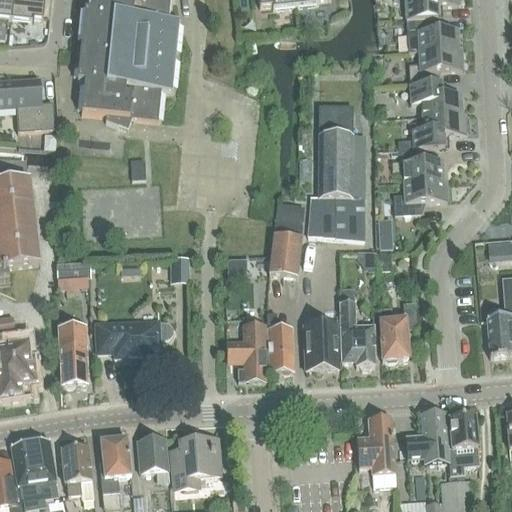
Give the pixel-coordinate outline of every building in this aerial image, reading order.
[(0,0),(0,23),(11,24),(13,0),(0,0)] [(13,0),(11,24),(31,27),(32,24),(43,25),(45,0),(13,0)] [(105,126),(127,134),(131,124),(158,126),(161,95),(172,96),(179,24),(168,23),(170,0),(92,0),(91,15),(84,15),(78,86),(84,87),(81,119),(106,121),(105,126)] [(295,11),(293,0),(257,0),(259,12),(272,10),(272,13),(295,11)] [(293,0),(295,11),(318,8),(318,5),(331,3),(330,0),(293,0)] [(438,11),(441,11),(459,10),(458,7),(462,4),(461,0),(404,0),(406,24),(431,23),(438,22),(438,11)] [(408,57),(418,56),(461,54),(461,53),(458,53),(457,33),(432,34),(431,23),(406,24),(408,57)] [(408,69),(409,89),(435,88),(434,76),(462,75),(462,72),(459,72),(458,54),(461,54),(418,56),(419,69),(408,69)] [(38,86),(0,88),(0,112),(16,111),(18,137),(54,135),(52,108),(41,109),(39,84),(38,84),(38,86)] [(441,87),(409,89),(410,109),(421,109),(422,121),(464,119),(464,118),(461,118),(460,98),(442,99),(441,87)] [(311,202),(308,242),(364,245),(365,141),(352,141),(352,111),(318,111),(318,202),(311,202)] [(464,119),(422,121),(422,134),(412,134),(412,145),(397,146),(398,156),(445,154),(444,141),(465,140),(465,137),(469,134),(468,123),(464,120),(464,119)] [(402,175),(403,187),(446,185),(443,185),(442,164),(391,167),(392,175),(402,175)] [(446,185),(403,187),(404,200),(393,200),(394,220),(419,219),(419,208),(447,206),(447,203),(444,203),(443,186),(446,186),(446,185)] [(0,290),(10,290),(8,272),(38,269),(29,188),(0,190),(0,290)] [(277,208),(275,226),(269,279),(296,282),(305,211),(277,208)] [(171,265),(172,285),(181,285),(181,265),(171,265)] [(56,270),(57,284),(88,282),(87,268),(56,270)] [(511,283),(502,284),(505,323),(486,324),(490,362),(510,360),(510,357),(511,357),(511,283)] [(369,375),(371,371),(374,371),(373,332),(355,332),(354,308),(339,308),(341,368),(355,368),(355,372),(358,372),(361,375),(369,375)] [(281,376),(283,379),(288,379),(291,376),(293,376),(291,334),(277,335),(276,319),(266,319),(267,335),(269,377),(281,376)] [(392,320),(392,326),(379,327),(381,346),(380,346),(382,366),(384,366),(388,368),(395,367),(397,364),(406,364),(408,361),(404,319),(392,320)] [(0,322),(0,336),(15,335),(13,321),(0,322)] [(303,331),(305,375),(338,374),(337,330),(319,331),(319,321),(306,321),(306,331),(303,331)] [(160,367),(159,345),(164,344),(169,343),(172,338),(172,333),(169,329),(163,327),(158,327),(158,325),(95,328),(96,359),(114,359),(114,365),(142,365),(142,368),(160,367)] [(228,348),(228,370),(243,369),(243,374),(237,374),(238,386),(266,386),(265,330),(243,330),(243,347),(228,348)] [(58,336),(61,391),(64,390),(67,393),(72,393),(74,390),(87,390),(85,339),(76,339),(76,335),(58,336)] [(0,402),(29,399),(27,387),(36,386),(32,362),(28,362),(26,347),(17,349),(15,339),(0,341),(0,402)] [(447,455),(450,481),(466,480),(465,472),(476,471),(474,453),(477,453),(474,421),(472,422),(471,419),(469,417),(461,418),(459,420),(460,423),(448,424),(451,455),(447,455)] [(423,442),(405,443),(407,465),(425,464),(425,470),(443,468),(447,468),(446,454),(447,454),(444,418),(421,420),(423,442)] [(391,423),(368,425),(369,443),(356,444),(358,475),(371,474),(373,492),(396,491),(391,423)] [(99,467),(103,500),(119,498),(117,482),(131,481),(127,443),(124,443),(120,440),(114,441),(111,445),(100,446),(102,466),(99,467)] [(137,447),(139,480),(168,477),(165,444),(137,447)] [(49,445),(11,451),(17,490),(20,490),(22,501),(40,498),(39,491),(56,489),(49,445)] [(198,494),(197,484),(220,481),(217,445),(179,448),(179,457),(170,458),(174,497),(198,494)] [(93,504),(91,485),(88,451),(61,454),(64,488),(67,488),(68,501),(82,500),(82,505),(93,504)] [(0,511),(20,511),(18,495),(14,496),(9,465),(5,466),(0,465),(0,511)] [(440,511),(472,511),(470,485),(440,488),(442,509),(441,509),(440,511)]
